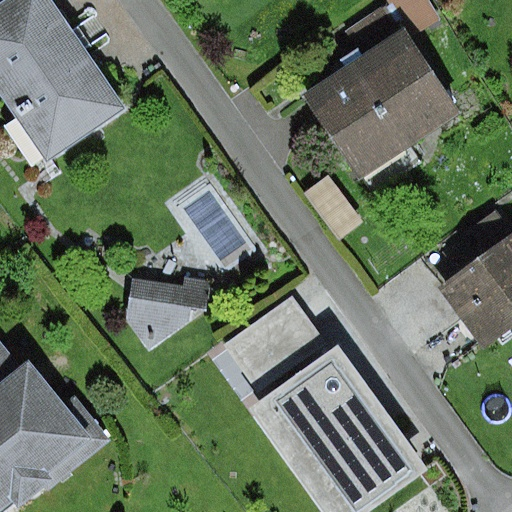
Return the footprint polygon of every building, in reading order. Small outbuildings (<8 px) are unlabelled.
[(0,91),(49,163),(127,109),(52,0),(10,0),(0,7),(0,91)] [(426,0),(393,0),(416,37),(441,22),(426,0)] [(411,31),(311,94),(364,179),(464,116),(411,31)] [(329,177),(307,195),(343,242),(366,224),(329,177)] [(466,233),(485,259),(511,238),(511,225),(499,208),(466,233)] [(511,337),(511,238),(485,259),(444,290),(492,353),(511,337)] [(182,283),(132,277),(126,320),(149,354),(201,318),(202,312),(210,313),(214,279),(183,275),(182,283)] [(295,300),(226,347),(259,394),(327,347),(295,300)] [(0,511),(20,511),(111,442),(44,357),(32,367),(0,325),(0,511)] [(331,511),(373,511),(430,471),(343,350),(258,411),(331,511)]
